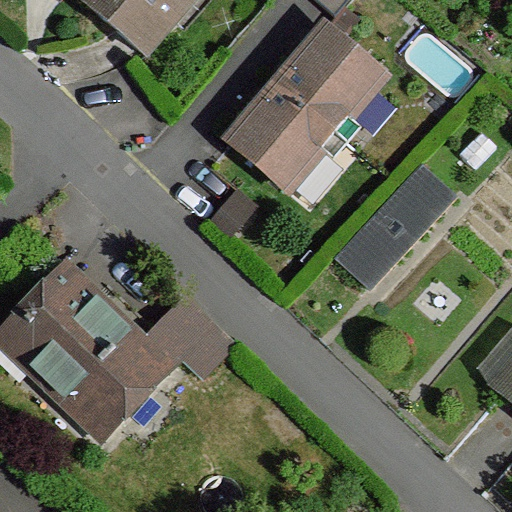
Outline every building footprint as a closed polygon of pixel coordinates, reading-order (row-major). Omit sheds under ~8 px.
[(185,0),(87,0),(85,3),(148,57),(179,25),(170,17),(185,0)] [(347,0),(315,0),(334,16),(347,0)] [(328,32),(282,89),(337,136),(384,78),(328,32)] [(337,136),(282,89),(233,145),(290,192),(337,136)] [(424,171),(361,240),(392,267),(454,198),(424,171)] [(249,215),(233,202),(213,225),(228,238),(249,215)] [(69,275),(7,340),(69,401),(79,391),(114,424),(166,369),(69,275)] [(234,347),(188,302),(157,334),(205,379),(234,347)]
